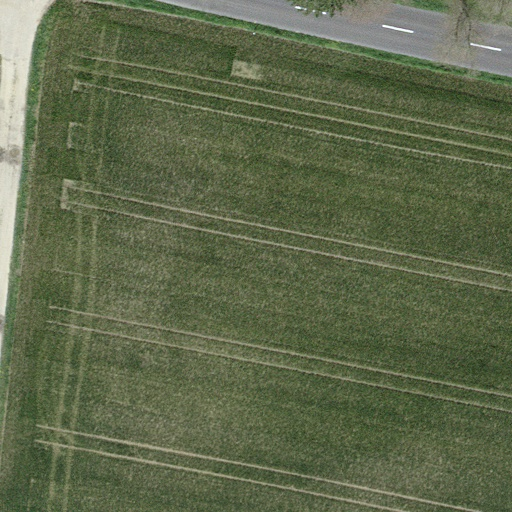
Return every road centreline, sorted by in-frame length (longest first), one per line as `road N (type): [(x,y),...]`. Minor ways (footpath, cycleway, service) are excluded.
road 1 (tertiary): [(269,0),(511,51)]
road 2 (track): [(21,0),(0,218)]
